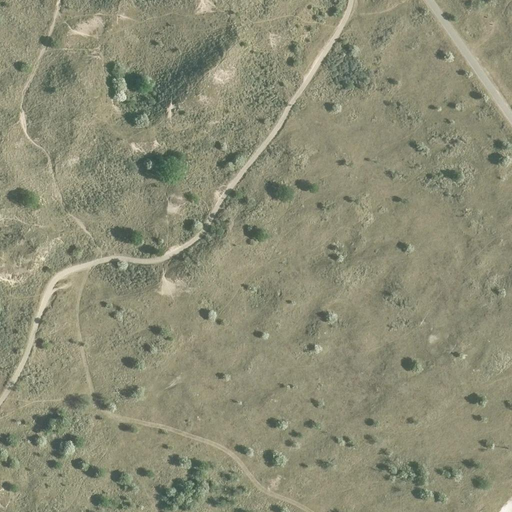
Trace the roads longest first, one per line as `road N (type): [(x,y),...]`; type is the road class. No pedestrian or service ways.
road 1 (unknown): [(354,0),(292,104),(184,252),(108,256),(60,271),(45,293),(28,357),(0,403)]
road 2 (track): [(511,120),(428,0)]
